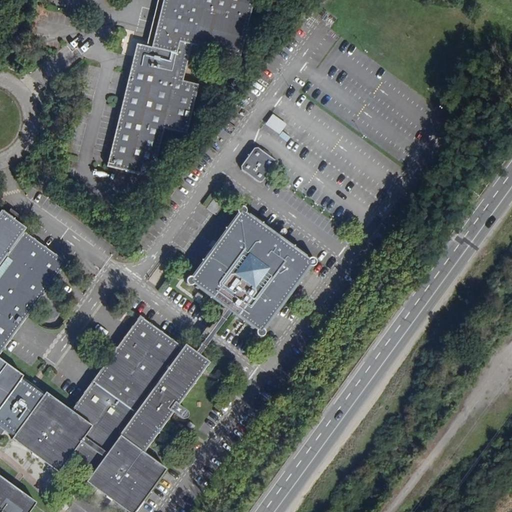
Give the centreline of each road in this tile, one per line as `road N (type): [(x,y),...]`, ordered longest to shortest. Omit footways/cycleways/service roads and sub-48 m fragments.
road 1 (trunk): [(285,487),(511,181)]
road 2 (unknown): [(87,42),(105,72),(83,172),(120,195)]
